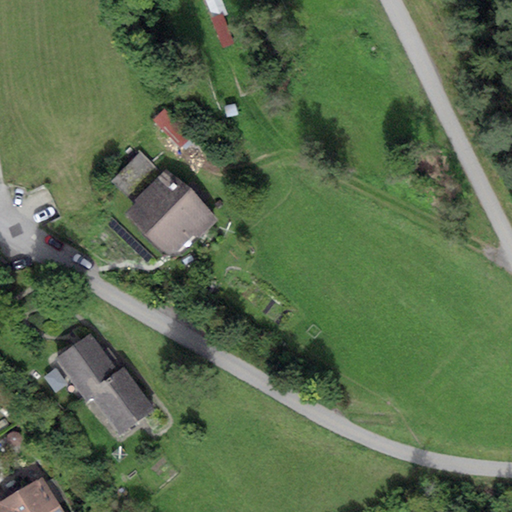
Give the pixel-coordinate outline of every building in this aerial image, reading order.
[(209,23),(221,55),(235,50),(223,18),(209,23)] [(179,155),(194,141),(166,113),(151,127),(179,155)] [(168,173),(131,212),(178,257),(216,217),(168,173)] [(91,338),(58,363),(91,407),(97,403),(93,397),(120,376),(91,338)] [(120,376),(93,397),(97,403),(122,436),(154,412),(124,373),(120,376)] [(0,506),(0,511),(62,511),(45,481),(0,506)]
